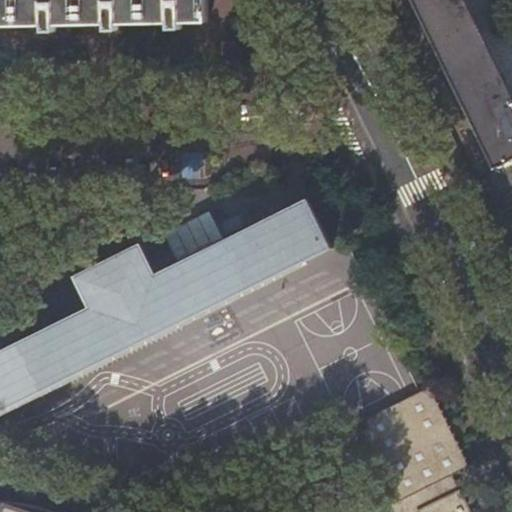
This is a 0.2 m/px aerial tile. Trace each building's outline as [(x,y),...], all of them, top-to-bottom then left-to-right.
[(63,23),(62,0),(2,0),(3,25),(44,24),(44,30),(56,31),(56,24),(63,23)] [(118,23),(132,23),(131,0),(62,0),(63,23),(107,24),(108,29),(118,30),(118,23)] [(182,22),(207,21),(206,0),(131,0),(132,23),(169,22),(169,28),(181,28),(182,22)] [(511,94),(495,58),(511,49),(511,45),(490,0),(412,0),(494,166),(511,158),(511,159),(511,94)] [(511,94),(511,49),(495,58),(511,94)] [(0,351),(0,412),(331,249),(331,250),(333,249),(307,199),(157,273),(141,243),(76,274),(92,306),(0,351)] [(417,511),(469,511),(458,489),(416,510),(417,511)] [(29,507),(0,501),(0,511),(48,511),(29,507)]
